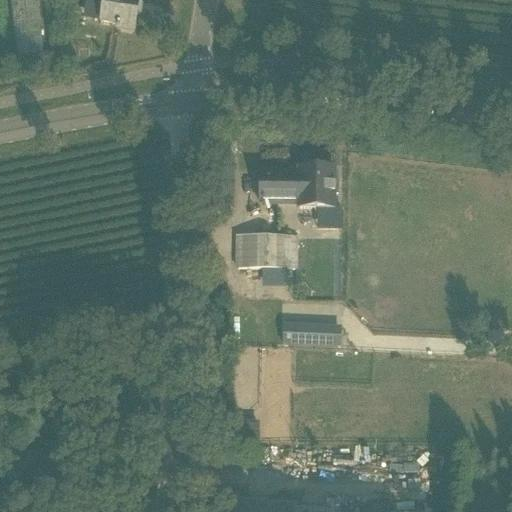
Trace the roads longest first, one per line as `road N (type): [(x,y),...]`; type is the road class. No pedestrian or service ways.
road 1 (track): [(188,104),(158,511)]
road 2 (tertiary): [(511,119),(365,101),(188,104)]
road 3 (tertiary): [(188,104),(0,133)]
